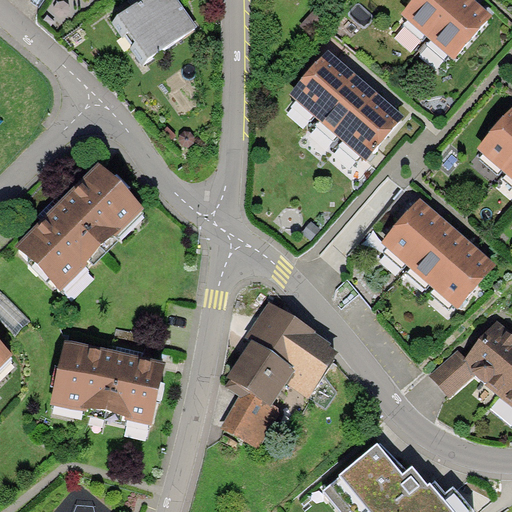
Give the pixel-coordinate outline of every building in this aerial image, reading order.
[(146,0),(150,5),(119,26),(145,66),(198,31),(177,0),(146,0)] [(468,2),(465,0),(423,0),(404,22),(430,45),(468,2)] [(493,26),(468,2),(430,45),(454,68),(493,26)] [(359,83),(331,58),(292,102),(320,126),(359,83)] [(382,104),(359,83),(320,126),(344,148),(382,104)] [(405,124),(382,104),(344,148),(367,168),(405,124)] [(511,172),(511,120),(480,157),(506,180),(511,172)] [(150,218),(106,168),(14,252),(64,305),(150,218)] [(60,196),(47,183),(23,207),(36,220),(60,196)] [(422,207),(384,249),(409,272),(447,230),(422,207)] [(473,252),(447,230),(409,272),(435,295),(473,252)] [(460,318),(498,275),(473,252),(435,295),(460,318)] [(242,398),(225,431),(262,452),(283,414),(275,410),(291,390),(310,404),(340,358),(321,340),(275,307),(226,385),(242,398)] [(151,332),(115,325),(111,343),(147,351),(151,332)] [(460,354),(433,377),(452,400),(476,378),(502,397),(511,384),(511,335),(499,325),(470,364),(460,354)] [(0,382),(18,366),(0,346),(0,382)] [(166,367),(69,348),(54,415),(149,436),(166,367)] [(511,405),(511,384),(502,397),(511,405)] [(462,511),(448,494),(442,499),(433,487),(425,493),(410,476),(405,480),(378,448),(319,496),(332,511),(462,511)] [(457,485),(447,493),(463,511),(476,511),(479,511),(457,485)]
